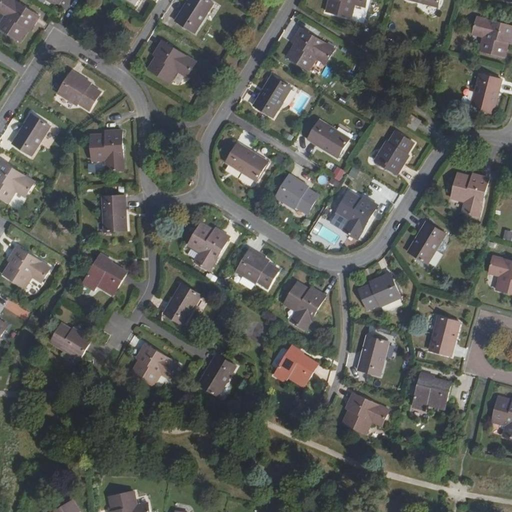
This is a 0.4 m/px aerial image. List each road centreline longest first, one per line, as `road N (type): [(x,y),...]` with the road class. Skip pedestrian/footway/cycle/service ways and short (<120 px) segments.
road 1 (residential): [(341,262),(377,248),(447,145),(476,135),(511,142)]
road 2 (residential): [(208,189),(319,261),(341,262)]
road 3 (residential): [(323,403),(346,322),(341,262)]
road 4 (residential): [(292,0),(224,112)]
road 5 (residential): [(132,313),(147,286),(151,190)]
road 6 (residential): [(119,74),(143,110),(151,190)]
